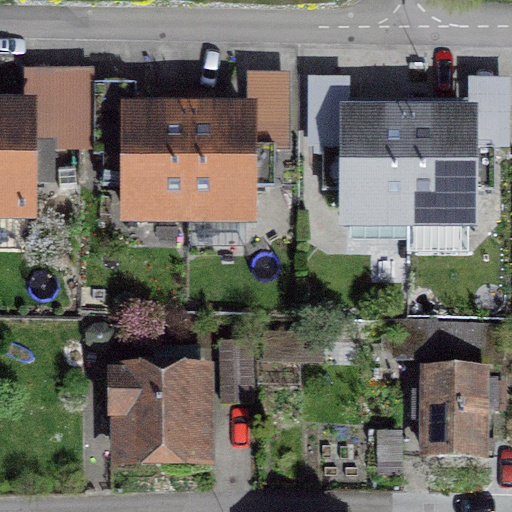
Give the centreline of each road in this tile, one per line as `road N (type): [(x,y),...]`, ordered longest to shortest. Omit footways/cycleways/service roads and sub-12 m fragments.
road 1 (residential): [(0,22),(511,29)]
road 2 (residential): [(442,510),(113,511)]
